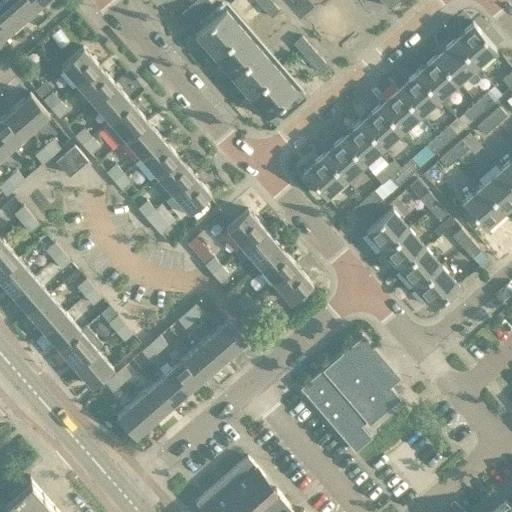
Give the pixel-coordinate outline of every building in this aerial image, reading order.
[(0,0),(0,34),(2,36),(20,20),(2,0),(0,0)] [(2,0),(20,20),(38,4),(34,0),(2,0)] [(199,11),(210,1),(208,0),(195,0),(192,3),(199,11)] [(269,18),(278,11),(268,0),(262,0),(257,5),(269,18)] [(188,21),(199,11),(192,3),(181,12),(188,21)] [(270,119),(299,94),(220,4),(198,24),(202,29),(196,34),(270,119)] [(476,63),(494,47),(473,22),(454,39),(476,63)] [(304,58),(313,50),(301,37),(292,44),(304,58)] [(457,79),(476,63),(454,39),(435,55),(457,79)] [(78,83),(99,64),(83,46),(62,65),(78,83)] [(316,72),(325,64),(313,50),(304,58),(316,72)] [(438,96),(457,79),(435,55),(416,71),(438,96)] [(93,101),(115,82),(99,64),(78,83),(93,101)] [(508,85),(511,81),(511,67),(501,77),(508,85)] [(419,112),(438,96),(416,71),(398,88),(419,112)] [(109,120),(131,101),(115,82),(93,101),(109,120)] [(502,92),(501,91),(494,83),(479,97),(487,105),(502,92)] [(400,128),(419,112),(398,88),(379,104),(400,128)] [(51,106),(59,98),(52,89),(43,97),(51,106)] [(29,129),(48,113),(29,92),(11,108),(29,129)] [(472,119),(487,105),(479,97),(464,111),(472,119)] [(58,115),(67,107),(59,98),(51,106),(58,115)] [(109,120),(102,126),(118,144),(125,138),(147,119),(131,101),(109,120)] [(381,145),(400,128),(379,104),(360,120),(381,145)] [(495,123),(506,114),(499,105),(487,115),(495,123)] [(0,132),(11,145),(29,129),(11,108),(0,118),(0,132)] [(484,133),(495,123),(487,115),(476,124),(484,133)] [(141,156),(163,137),(147,119),(125,138),(141,156)] [(362,161),(381,145),(360,120),(341,137),(362,161)] [(456,132),(455,131),(448,123),(437,133),(445,142),(456,132)] [(83,142),(91,135),(84,126),(75,134),(83,142)] [(0,154),(11,145),(0,132),(0,154)] [(433,152),(445,142),(437,133),(426,143),(433,152)] [(90,151),(99,143),(91,135),(83,142),(90,151)] [(52,154),(61,146),(53,137),(43,145),(52,154)] [(157,174),(179,155),(163,137),(141,156),(156,173),(157,174)] [(344,178),(362,161),(341,137),(322,153),(344,178)] [(401,143),(410,153),(416,148),(407,138),(401,143)] [(458,156),(468,147),(461,138),(450,147),(458,156)] [(70,175),(88,159),(75,143),(56,159),(70,175)] [(42,162),(52,154),(43,145),(34,153),(42,162)] [(446,166),(458,156),(450,147),(439,157),(446,166)] [(325,194),(344,178),(322,153),(304,169),(325,194)] [(173,192),(194,173),(179,155),(157,174),(156,173),(150,179),(156,186),(163,180),(172,192),(173,192)] [(420,163),(419,162),(412,156),(411,157),(401,165),(408,174),(420,163)] [(511,179),(511,158),(502,168),(511,179)] [(114,179),(123,171),(115,162),(106,170),(114,179)] [(396,184),(408,174),(401,165),(389,176),(396,184)] [(15,186),(24,178),(16,168),(7,176),(15,186)] [(504,208),(511,200),(511,179),(502,168),(483,184),(504,208)] [(122,188),(131,180),(123,171),(114,179),(122,188)] [(189,210),(210,192),(194,173),(173,192),(172,192),(166,197),(171,204),(178,199),(189,210)] [(0,187),(6,194),(15,186),(7,176),(0,181),(0,187)] [(485,224),(504,208),(483,184),(464,201),(485,224)] [(368,206),(380,196),(373,188),(362,198),(368,206)] [(430,209),(439,202),(428,189),(419,197),(430,209)] [(147,216),(155,208),(146,198),(138,206),(147,216)] [(358,215),(368,206),(362,198),(351,207),(358,215)] [(437,234),(454,219),(439,202),(430,209),(441,221),(433,228),(437,234)] [(23,222),(32,214),(24,205),(15,213),(23,222)] [(160,230),(168,223),(155,208),(147,216),(160,230)] [(243,244),(264,226),(248,208),(227,226),(243,244)] [(406,215),(402,219),(392,208),(368,228),(384,247),(409,227),(408,226),(413,222),(406,215)] [(31,231),(40,223),(32,214),(23,222),(31,231)] [(259,263),(280,245),(264,226),(243,244),(259,263)] [(401,266),(425,246),(409,227),(384,247),(401,266)] [(464,245),(472,238),(462,227),(454,233),(464,245)] [(473,255),(481,249),(472,238),(464,245),(473,255)] [(0,272),(18,257),(2,239),(0,240),(0,272)] [(54,258),(63,249),(55,240),(46,249),(54,258)] [(275,281),(296,263),(280,245),(259,263),(275,281)] [(417,285),(441,265),(425,246),(401,266),(417,285)] [(62,267),(71,258),(63,249),(54,258),(62,267)] [(210,268),(220,260),(213,253),(204,261),(210,268)] [(0,280),(12,294),(34,275),(18,257),(0,272),(0,280)] [(221,281),(230,272),(220,260),(210,268),(221,281)] [(291,299),(312,281),(296,263),(275,281),(291,299)] [(434,304),(458,283),(441,265),(417,285),(434,304)] [(28,313),(50,293),(34,275),(12,294),(28,313)] [(86,294),(95,286),(87,277),(78,285),(86,294)] [(94,303),(103,295),(95,286),(86,294),(94,303)] [(247,311),(256,303),(245,291),(236,298),(247,311)] [(44,331),(66,311),(50,293),(28,313),(44,331)] [(207,312),(215,306),(204,293),(187,309),(195,318),(205,309),(207,312)] [(252,316),(261,309),(256,303),(247,311),(252,316)] [(186,326),(195,318),(187,309),(178,317),(186,326)] [(60,349),(82,329),(81,328),(66,311),(44,331),(60,349)] [(118,330),(127,323),(119,313),(110,321),(118,330)] [(227,355),(245,339),(227,318),(209,334),(227,355)] [(82,329),(60,349),(76,367),(98,348),(96,346),(103,340),(87,323),(81,328),(82,329)] [(126,339),(135,331),(127,323),(118,330),(126,339)] [(159,349),(168,341),(160,332),(151,340),(159,349)] [(390,383),(399,375),(362,333),(301,386),(355,448),(372,434),(361,423),(367,418),(370,421),(400,395),(390,383)] [(209,371),(227,355),(209,334),(191,349),(209,371)] [(150,358),(159,349),(151,340),(142,349),(150,358)] [(92,385),(114,366),(98,348),(76,367),(92,385)] [(191,387),(209,371),(191,349),(173,366),(191,387)] [(122,381),(131,373),(123,365),(115,373),(122,381)] [(173,403),(191,387),(173,366),(155,381),(173,403)] [(113,389),(122,381),(115,373),(106,380),(113,389)] [(155,419),(173,403),(155,381),(137,397),(155,419)] [(137,435),(155,419),(137,397),(118,414),(137,435)] [(511,511),(511,505),(504,497),(487,511),(307,511),(302,506),(295,511),(286,511),(293,506),(276,487),(269,493),(258,480),(265,474),(247,454),(195,500),(205,511),(511,511)] [(62,511),(29,474),(0,499),(0,501),(9,511),(62,511)]
